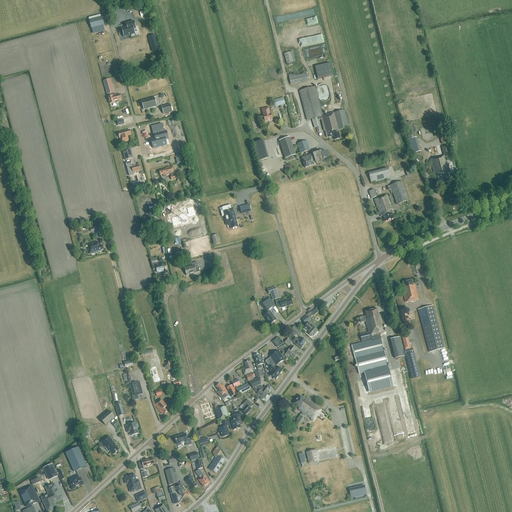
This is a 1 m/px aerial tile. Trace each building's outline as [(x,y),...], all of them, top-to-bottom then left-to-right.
[(103,25),(101,17),(89,21),(91,29),(103,25)] [(125,37),(125,39),(137,36),(135,31),(138,31),(136,24),(128,26),(128,30),(123,31),(123,33),(124,37),(125,37)] [(159,50),(155,35),(148,37),(152,52),(159,50)] [(136,47),(135,45),(141,43),(140,40),(136,41),(134,42),(133,38),(129,39),(125,40),(127,49),(136,47)] [(293,62),(290,52),(284,54),(287,64),(293,62)] [(316,67),(319,79),(334,76),(332,64),(316,67)] [(308,74),(290,77),(291,85),(309,82),(308,74)] [(107,95),(108,95),(109,97),(108,98),(110,104),(114,103),(115,103),(118,103),(118,102),(118,101),(121,100),(120,95),(117,96),(116,95),(113,96),(112,94),(114,93),(110,80),(104,81),(107,95)] [(344,111),(323,116),(316,87),(300,91),(307,121),(312,119),(314,128),(316,128),(317,134),(321,132),(318,121),(321,120),(324,132),(325,132),(327,138),(333,137),(335,141),(340,139),(338,132),(349,129),(344,111)] [(156,106),(154,98),(141,101),(143,110),(144,110),(156,106)] [(275,107),(285,104),(283,98),(274,101),(275,107)] [(172,112),(170,104),(161,106),(163,114),(172,112)] [(269,111),(263,113),(265,123),(272,121),(271,115),(271,114),(270,111),(269,112),(269,111)] [(151,140),(153,148),(167,145),(165,140),(168,139),(166,131),(164,132),(162,124),(151,127),(153,135),(154,135),(155,139),(151,140)] [(409,139),(415,137),(411,125),(406,127),(409,139)] [(128,141),(127,136),(131,135),(130,130),(126,131),(118,133),(120,139),(121,142),(128,141)] [(290,137),(279,141),(285,159),(296,155),(290,137)] [(263,141),(254,143),(258,161),(268,158),(263,141)] [(300,154),(310,151),(307,141),(297,144),(300,154)] [(438,184),(449,182),(447,174),(449,173),(445,157),(450,156),(447,146),(441,148),(444,157),(433,159),(430,160),(435,179),(437,178),(438,184)] [(123,152),(125,160),(133,158),(131,150),(123,152)] [(326,160),(329,158),(329,155),(328,152),(324,151),(322,152),(321,152),(312,154),(316,164),(321,163),(325,164),(326,160)] [(188,161),(186,153),(175,157),(177,164),(188,161)] [(305,169),(314,166),(311,155),(302,158),(305,169)] [(140,171),(139,166),(135,167),(131,167),(131,165),(132,165),(131,162),(126,163),(129,176),(131,176),(133,176),(134,174),(134,173),(137,172),(140,171)] [(173,167),(169,168),(165,169),(165,170),(159,171),(160,176),(163,175),(163,176),(171,174),(171,176),(170,177),(171,180),(177,179),(177,175),(175,176),(173,167)] [(391,178),(389,168),(369,172),(372,182),(391,178)] [(409,201),(402,182),(390,186),(391,190),(390,191),(391,194),(392,193),(396,205),(409,201)] [(392,213),(387,197),(387,195),(374,199),(379,214),(380,214),(381,217),(382,216),(384,222),(393,219),(391,213),(392,213)] [(150,208),(148,201),(138,204),(140,210),(141,210),(142,214),(147,213),(146,209),(150,208)] [(172,222),(172,223),(173,225),(181,223),(182,224),(188,223),(186,217),(195,215),(193,207),(187,208),(188,214),(186,215),(185,213),(179,215),(179,216),(171,218),(172,222)] [(238,227),(235,218),(234,219),(234,216),(235,216),(234,213),(224,215),(227,226),(230,225),(231,229),(238,227)] [(102,245),(99,246),(97,242),(87,245),(90,255),(101,252),(101,250),(103,250),(102,245)] [(215,265),(212,255),(205,257),(208,267),(215,265)] [(151,265),(153,270),(156,269),(157,273),(163,271),(163,272),(164,274),(168,273),(167,271),(165,263),(157,265),(156,264),(157,264),(155,258),(150,259),(152,265),(151,265)] [(199,272),(198,269),(197,263),(192,264),(192,267),(184,269),(186,276),(196,273),(199,272)] [(402,289),(404,299),(405,303),(418,300),(414,286),(413,286),(412,280),(402,283),(404,288),(402,289)] [(271,294),(273,300),(278,298),(275,287),(267,290),(269,294),(271,294)] [(266,312),(275,306),(268,297),(260,303),(266,312)] [(291,299),(286,301),(286,300),(282,301),(280,302),(280,300),(276,301),(277,307),(278,307),(278,308),(279,308),(280,309),(280,308),(292,305),(291,299)] [(428,353),(443,349),(433,306),(418,310),(428,353)] [(369,392),(393,386),(384,352),(381,339),(379,333),(384,332),(382,326),(385,325),(384,319),(381,319),(380,316),(378,316),(377,309),(365,312),(366,316),(362,317),(359,318),(359,320),(360,320),(361,323),(365,322),(368,333),(360,335),(362,342),(370,340),(371,342),(351,347),(354,359),(355,359),(358,374),(364,373),(369,392)] [(270,312),(264,316),(270,325),(276,320),(270,312)] [(313,335),(314,336),(318,331),(311,325),(312,324),(309,322),(304,328),(308,332),(307,333),(311,337),(313,335)] [(302,332),(294,326),(291,330),(299,336),(302,332)] [(303,345),(306,342),(300,337),(298,340),(295,337),(292,342),(301,349),(304,345),(303,345)] [(404,357),(399,338),(390,340),(395,359),(404,357)] [(291,346),(290,348),(286,354),(288,355),(289,355),(294,359),(297,354),(294,352),(296,349),(291,346)] [(276,367),(278,365),(277,364),(284,360),(278,351),(272,356),(271,358),(265,362),(270,368),(269,370),(272,373),(270,375),(275,379),(281,371),(276,367)] [(414,353),(406,355),(412,380),(420,377),(414,353)] [(257,365),(258,369),(261,368),(260,365),(263,364),(260,356),(259,356),(258,355),(255,357),(258,365),(257,365)] [(244,363),(246,368),(242,370),(244,375),(252,372),(251,370),(253,369),(250,361),(244,363)] [(263,389),(259,386),(260,385),(259,378),(249,383),(253,388),(255,391),(258,393),(258,394),(260,396),(260,395),(265,398),(268,394),(266,393),(269,389),(265,386),(263,389)] [(231,383),(234,388),(240,385),(237,379),(231,383)] [(139,383),(130,385),(133,396),(134,401),(139,399),(138,395),(142,394),(139,383)] [(221,386),(220,384),(216,386),(219,391),(217,393),(222,399),(226,396),(225,393),(227,392),(223,385),(221,386)] [(250,389),(248,384),(236,390),(239,395),(250,389)] [(232,385),(227,388),(231,397),(237,394),(232,385)] [(319,412),(322,408),(307,398),(307,399),(305,397),(304,398),(300,395),(294,404),(299,408),(298,409),(302,412),(302,413),(307,416),(307,415),(312,418),(311,419),(314,421),(320,412),(319,412)] [(155,404),(163,413),(164,414),(168,411),(164,407),(166,405),(160,399),(155,404)] [(201,405),(205,418),(210,417),(211,419),(216,418),(213,408),(210,409),(208,402),(201,405)] [(250,408),(253,405),(250,402),(246,405),(247,406),(242,411),(246,415),(251,410),(250,408)] [(217,420),(229,416),(226,406),(218,409),(217,405),(213,407),(217,420)] [(105,426),(115,417),(109,411),(100,419),(105,426)] [(239,414),(238,411),(232,413),(234,421),(231,422),(234,430),(240,428),(238,421),(241,420),(239,414)] [(227,426),(228,426),(227,421),(223,422),(224,427),(220,428),(222,437),(229,435),(227,426)] [(138,427),(137,425),(136,424),(136,425),(135,423),(128,425),(128,426),(126,426),(128,433),(130,432),(131,436),(134,435),(134,436),(135,436),(137,435),(138,434),(137,428),(138,427)] [(90,433),(88,426),(81,428),(83,438),(89,436),(88,433),(90,433)] [(188,445),(192,444),(190,438),(187,439),(185,433),(179,435),(179,436),(175,437),(177,445),(187,442),(188,445)] [(113,455),(119,450),(115,445),(116,445),(108,436),(101,443),(108,451),(109,451),(113,455)] [(87,466),(78,447),(65,453),(74,472),(87,466)] [(319,461),(316,450),(306,453),(308,464),(319,461)] [(303,453),(296,454),(299,465),(305,464),(303,453)] [(178,462),(177,456),(168,459),(170,464),(178,462)] [(220,467),(224,460),(217,456),(213,462),(220,467)] [(149,460),(142,462),(138,463),(140,470),(144,469),(143,467),(149,465),(150,465),(154,463),(153,459),(149,460)] [(216,474),(220,467),(213,462),(209,469),(216,474)] [(58,476),(52,464),(43,468),(48,480),(58,476)] [(178,483),(175,469),(165,471),(169,485),(178,483)] [(199,472),(198,472),(197,474),(201,480),(200,481),(204,487),(209,483),(199,472)] [(134,474),(126,477),(127,479),(126,479),(125,480),(126,483),(127,483),(128,483),(131,492),(141,489),(138,480),(136,481),(134,474)] [(193,488),(197,485),(193,481),(194,480),(193,479),(194,478),(192,475),(191,476),(185,480),(191,487),(192,486),(193,488)] [(72,490),(83,485),(80,478),(79,478),(78,476),(69,480),(70,482),(69,483),(72,490)] [(178,484),(170,489),(171,494),(174,494),(178,492),(180,496),(182,495),(183,497),(186,494),(184,492),(186,491),(181,484),(179,486),(178,484)] [(61,499),(54,485),(46,488),(49,495),(45,497),(46,499),(43,500),(45,505),(44,505),(46,508),(48,511),(56,508),(53,503),(61,499)] [(38,502),(31,486),(20,491),(27,507),(38,502)] [(349,489),(351,498),(366,495),(364,486),(349,489)] [(157,493),(158,496),(157,496),(157,498),(158,497),(159,501),(165,500),(162,488),(159,489),(159,487),(155,488),(156,493),(157,493)] [(136,496),(139,502),(147,498),(145,492),(136,496)] [(133,511),(141,508),(139,503),(130,507),(132,511),(133,511)]
